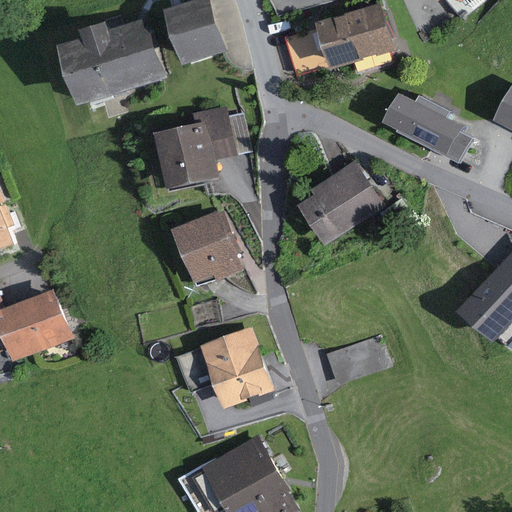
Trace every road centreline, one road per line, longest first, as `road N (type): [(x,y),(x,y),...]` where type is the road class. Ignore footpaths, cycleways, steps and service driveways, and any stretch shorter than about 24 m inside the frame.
road 1 (residential): [(279,100),(275,262),(324,429),(331,511)]
road 2 (residential): [(511,205),(279,100)]
